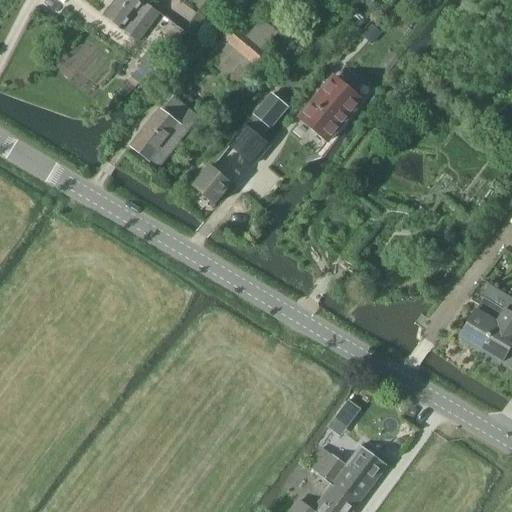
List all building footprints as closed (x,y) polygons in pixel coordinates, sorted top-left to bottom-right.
[(141,0),(116,0),(104,17),(139,42),(160,13),(144,1),(143,1),(141,0)] [(250,33),(238,23),(206,59),(237,87),(271,50),(267,46),(278,33),(262,19),(250,33)] [(131,77),(133,78),(130,82),(136,87),(139,83),(140,84),(151,71),(154,73),(187,33),(176,24),(153,54),(149,51),(140,62),(142,64),(131,77)] [(328,141),(361,100),(335,78),(301,119),(328,141)] [(254,113),(271,128),(289,107),(272,93),(254,113)] [(132,147),(150,162),(151,160),(160,167),(180,140),(181,142),(197,122),(173,103),(165,114),(160,111),(132,147)] [(270,146),(245,125),(230,142),(256,163),(270,146)] [(210,165),(192,187),(216,207),(234,185),(210,165)] [(505,311),(484,299),(461,339),(481,351),(503,314),(505,311)] [(511,315),(505,311),(503,314),(481,351),(502,363),(511,345),(511,315)] [(347,399),(338,411),(351,420),(360,408),(347,399)] [(308,466),(332,484),(332,485),(359,504),(388,466),(361,446),(346,465),(322,447),(308,466)] [(299,500),(292,509),(289,511),(353,511),(359,504),(332,485),(313,510),(299,500)]
